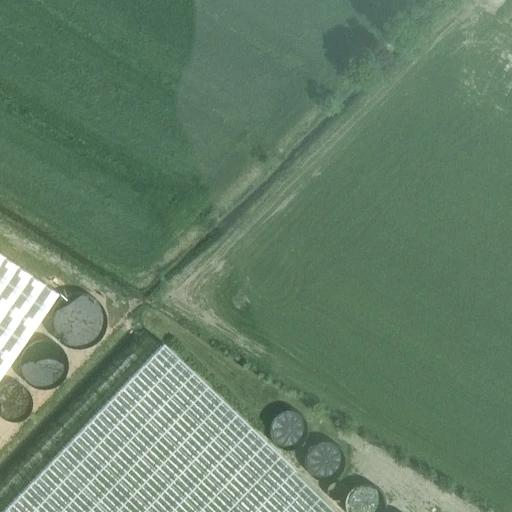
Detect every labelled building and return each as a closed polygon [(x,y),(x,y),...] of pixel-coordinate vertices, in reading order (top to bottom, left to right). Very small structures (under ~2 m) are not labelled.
[(0,377),(57,294),(0,254),(0,377)] [(77,288),(69,298),(61,292),(50,307),(60,314),(52,327),(85,351),(112,313),(77,288)] [(60,384),(64,345),(29,342),(26,381),(60,384)] [(338,511),(319,493),(163,343),(0,511),(338,511)] [(14,392),(0,401),(0,403),(10,417),(25,407),(14,392)]
